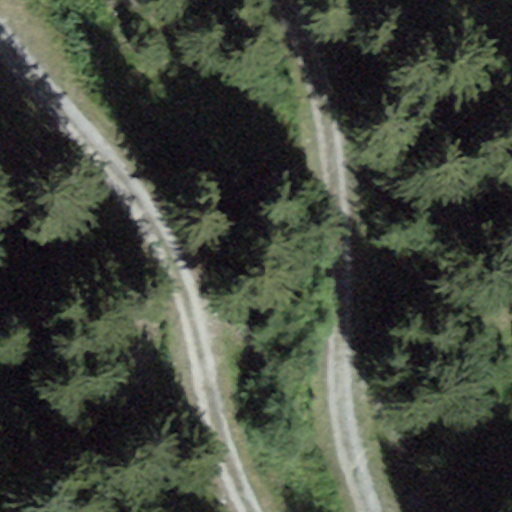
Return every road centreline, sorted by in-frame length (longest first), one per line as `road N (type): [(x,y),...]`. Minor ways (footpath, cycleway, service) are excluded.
road 1 (track): [(371,511),(342,390),(349,237),(262,0)]
road 2 (track): [(256,511),(137,236),(0,54)]
